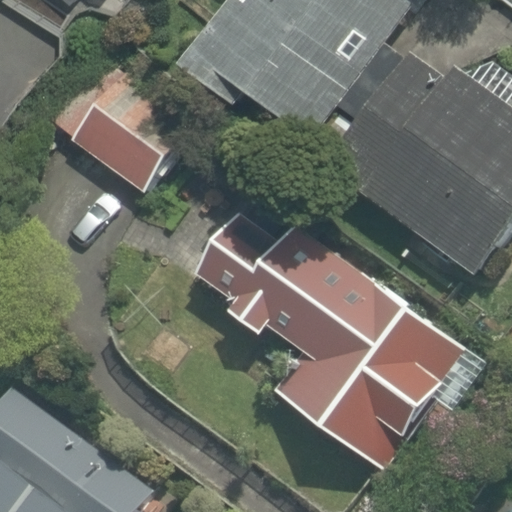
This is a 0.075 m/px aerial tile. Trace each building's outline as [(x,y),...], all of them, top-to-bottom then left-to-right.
[(385,40),(397,50),(422,17),(398,0),(246,0),(187,82),(296,162),(385,40)] [(479,282),(511,236),(511,118),(421,51),(331,173),(479,282)] [(200,138),(94,52),(45,114),(151,199),(200,138)] [(309,359),(277,400),(388,486),(487,360),(375,274),(369,282),(338,258),(331,268),(296,241),(281,261),(238,228),(202,275),(244,308),(237,317),(272,344),(279,335),(309,359)] [(0,511),(151,511),(159,501),(15,406),(0,429),(0,511)]
